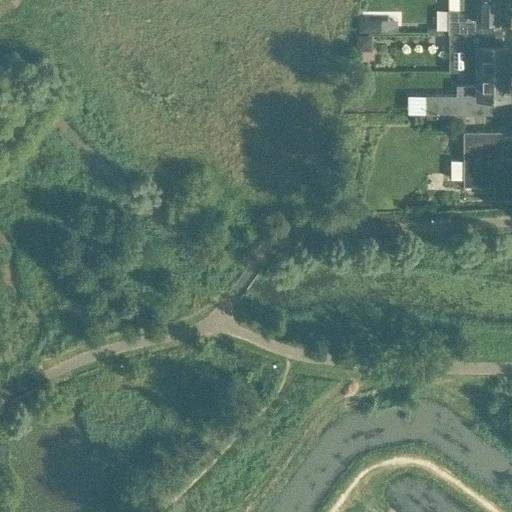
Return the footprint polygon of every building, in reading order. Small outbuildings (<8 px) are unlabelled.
[(449,8),(449,19),(449,32),(486,32),(497,32),(497,19),(508,19),(508,8),(506,8),(505,0),(464,0),(464,9),(449,8)] [(359,19),(359,31),(381,31),(381,19),(359,19)] [(486,45),(486,32),(449,32),(449,44),(464,44),(464,70),(476,70),(506,70),(506,56),(508,56),(508,45),(486,45)] [(372,34),(356,34),(356,51),(372,51),(372,34)] [(506,84),(506,70),(476,70),(476,83),(455,83),(455,94),(425,94),(425,113),(497,113),(497,112),(493,112),(493,95),(508,95),(508,84),(506,84)] [(450,178),(463,178),(494,178),(494,198),(511,197),(511,156),(495,157),(495,148),(502,148),(502,130),(463,130),(463,160),(451,159),(450,178)]
